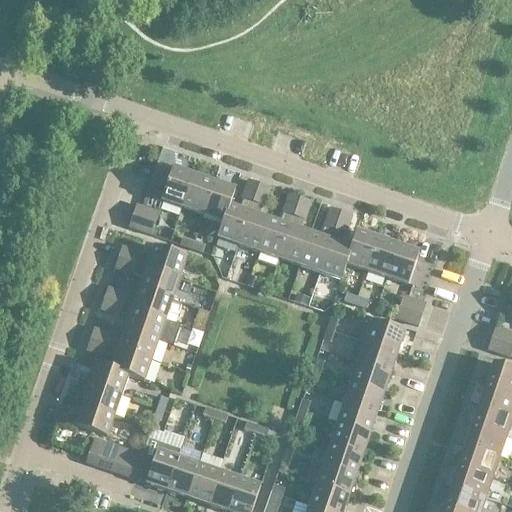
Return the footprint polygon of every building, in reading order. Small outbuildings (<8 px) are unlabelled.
[(149,199),(181,210),(192,177),(171,169),(168,180),(156,176),(149,199)] [(213,184),(192,177),(181,210),(202,217),(213,184)] [(239,211),(228,207),(222,223),(221,223),(216,240),(237,247),(258,185),(247,182),(240,200),(242,201),(239,211)] [(234,191),(213,184),(202,217),(221,223),(222,223),(228,207),(234,191)] [(269,189),(258,185),(237,247),(257,254),(268,221),(258,217),(261,207),(263,208),(269,189)] [(279,225),(268,221),(257,254),(278,261),(299,199),(287,196),(281,214),(283,215),(279,225)] [(310,203),(299,199),(278,261),(298,268),(309,235),(298,231),(302,221),(304,222),(310,203)] [(158,214),(135,206),(131,218),(154,226),(158,214)] [(320,239),(309,235),(298,268),(319,275),(340,213),(328,210),(322,228),(324,229),(320,239)] [(351,217),(340,213),(319,275),(340,282),(345,266),(345,265),(350,249),(339,245),(343,235),(345,236),(351,217)] [(154,226),(131,218),(127,229),(150,237),(154,226)] [(355,232),(350,249),(345,265),(345,266),(365,272),(376,240),(355,232)] [(179,247),(190,251),(192,243),(181,239),(179,247)] [(397,247),(376,240),(365,272),(385,279),(397,247)] [(204,247),(192,243),(190,251),(201,255),(204,247)] [(418,254),(397,247),(385,279),(412,289),(409,300),(420,304),(423,292),(418,291),(426,268),(414,264),(418,254)] [(121,248),(117,259),(178,280),(185,259),(152,248),(149,260),(139,256),(139,254),(121,248)] [(178,280),(117,259),(113,271),(131,277),(132,275),(142,279),(138,290),(171,301),(178,280)] [(250,278),(247,287),(255,290),(259,280),(250,278)] [(107,289),(103,300),(164,321),(171,301),(138,290),(135,301),(125,297),(125,295),(107,289)] [(296,295),(293,303),(307,308),(309,300),(296,295)] [(345,295),(342,303),(353,306),(356,299),(345,295)] [(402,298),(398,309),(421,317),(424,305),(420,304),(409,300),(402,298)] [(367,303),(356,299),(353,306),(365,310),(367,303)] [(164,321),(103,300),(99,312),(117,318),(118,316),(128,320),(124,331),(157,342),(164,321)] [(421,317),(398,309),(394,320),(417,328),(421,317)] [(337,322),(329,319),(325,331),(333,333),(337,322)] [(194,322),(191,330),(201,333),(204,326),(194,322)] [(370,323),(363,344),(396,355),(403,334),(370,323)] [(511,335),(494,329),(490,340),(511,347),(511,335)] [(93,330),(89,341),(150,362),(157,342),(124,331),(121,341),(111,338),(111,336),(93,330)] [(333,333),(325,331),(321,342),(329,345),(333,333)] [(511,349),(511,347),(490,340),(486,352),(509,359),(511,349)] [(150,362),(89,341),(85,353),(103,359),(104,357),(114,361),(110,371),(127,377),(127,378),(143,383),(150,362)] [(396,355),(363,344),(356,365),(389,375),(396,355)] [(323,363),(315,360),(311,372),(319,374),(323,363)] [(511,371),(492,364),(485,386),(511,395),(511,371)] [(94,365),(87,386),(120,398),(127,378),(127,377),(110,371),(94,365)] [(389,375),(356,365),(349,385),(382,396),(389,375)] [(319,374),(311,372),(308,383),(315,386),(319,374)] [(382,396),(349,385),(342,405),(375,416),(382,396)] [(120,398),(87,386),(80,406),(113,418),(120,398)] [(511,417),(511,395),(485,386),(478,406),(511,418),(511,417)] [(159,398),(155,410),(163,412),(167,401),(159,398)] [(309,404),(301,401),(297,413),(305,415),(309,404)] [(375,416),(342,405),(335,426),(368,437),(375,416)] [(113,418),(80,406),(73,428),(106,439),(113,418)] [(511,418),(478,406),(471,427),(505,438),(511,418)] [(163,412),(155,410),(152,421),(159,424),(163,412)] [(215,414),(204,410),(201,418),(212,421),(215,414)] [(305,415),(297,413),(294,424),(301,427),(305,415)] [(226,418),(215,414),(212,421),(224,425),(226,418)] [(256,428),(245,424),(242,432),(253,435),(256,428)] [(368,437),(335,426),(328,446),(361,457),(368,437)] [(505,438),(471,427),(464,447),(498,459),(505,438)] [(267,432),(256,428),(253,435),(265,439),(267,432)] [(106,445),(92,441),(84,464),(98,469),(106,445)] [(295,445),(287,442),(283,453),(291,456),(295,445)] [(118,449),(106,445),(98,469),(110,473),(118,449)] [(361,457),(328,446),(321,466),(354,478),(361,457)] [(498,459),(464,447),(457,468),(491,479),(498,459)] [(130,453),(118,449),(110,473),(122,477),(130,453)] [(156,452),(153,461),(144,485),(166,492),(177,459),(156,452)] [(141,457),(130,453),(122,477),(133,481),(141,457)] [(291,456),(283,453),(280,465),(287,467),(291,456)] [(153,461),(141,457),(133,481),(144,485),(153,461)] [(197,466),(177,459),(166,492),(186,499),(197,466)] [(305,484),(314,487),(347,498),(354,478),(321,466),(312,463),(305,484)] [(218,473),(197,466),(186,499),(207,506),(218,473)] [(491,479),(457,468),(450,489),(484,500),(491,479)] [(227,511),(238,480),(218,473),(207,506),(223,511),(227,511)] [(250,511),(259,488),(238,480),(227,511),(250,511)] [(283,491),(272,487),(269,494),(281,498),(283,491)] [(342,511),(347,498),(314,487),(307,507),(320,511),(342,511)] [(479,511),(484,500),(450,489),(443,509),(451,511),(479,511)] [(276,511),(281,498),(269,494),(263,511),(276,511)]
